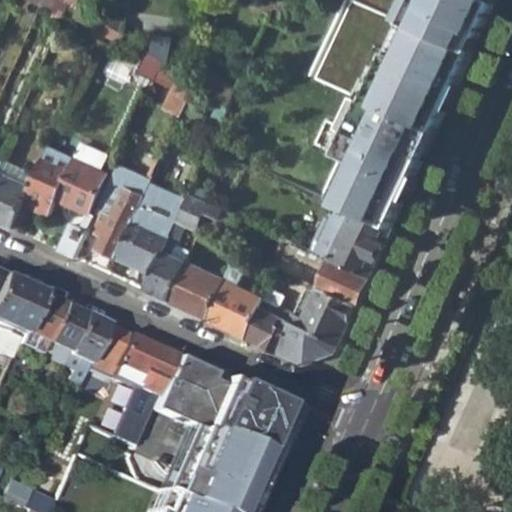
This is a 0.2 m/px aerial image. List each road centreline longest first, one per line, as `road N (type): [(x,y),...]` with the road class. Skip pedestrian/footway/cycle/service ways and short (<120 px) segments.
road 1 (residential): [(366,419),(0,247)]
road 2 (primary): [(511,105),(366,419)]
